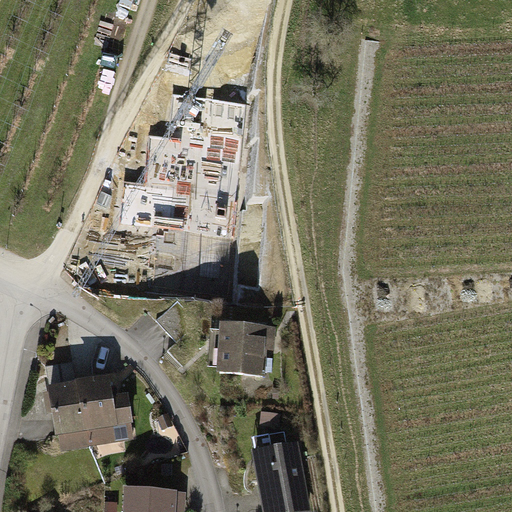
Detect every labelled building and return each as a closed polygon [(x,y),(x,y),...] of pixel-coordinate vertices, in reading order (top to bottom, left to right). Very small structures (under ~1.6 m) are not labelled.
[(234,240),(248,106),(175,99),(171,139),(151,137),(147,186),(125,184),(121,229),(234,240)] [(285,336),(224,328),(217,380),(278,388),(285,336)] [(111,381),(76,387),(88,449),(135,440),(133,427),(135,426),(130,396),(114,399),(111,381)] [(76,387),(49,392),(58,442),(60,442),(62,453),(88,449),(76,387)] [(310,511),(300,449),(254,457),(263,511),(310,511)] [(183,511),(185,501),(129,496),(126,511),(183,511)]
